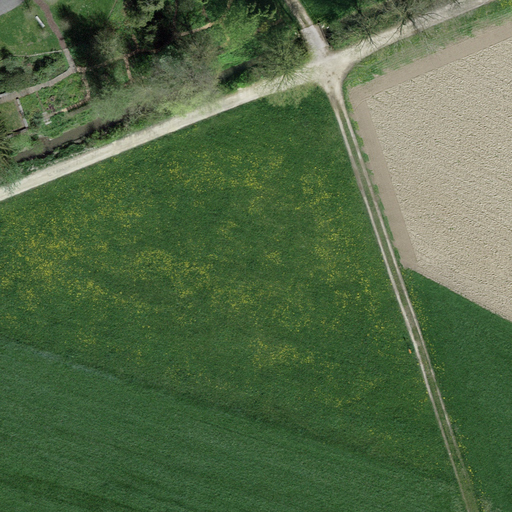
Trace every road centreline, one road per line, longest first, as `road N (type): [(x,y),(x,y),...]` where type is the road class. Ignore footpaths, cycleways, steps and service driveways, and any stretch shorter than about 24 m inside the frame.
road 1 (track): [(329,65),(469,511)]
road 2 (track): [(329,65),(0,194)]
road 3 (track): [(493,0),(329,65)]
